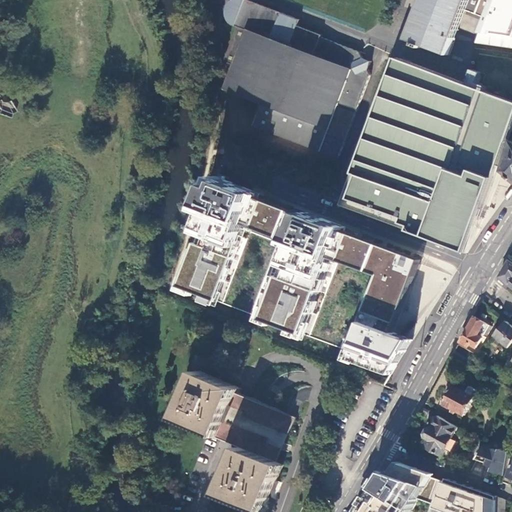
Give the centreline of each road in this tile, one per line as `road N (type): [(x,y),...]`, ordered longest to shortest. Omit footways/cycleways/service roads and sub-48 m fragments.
road 1 (secondary): [(478,266),(381,447)]
road 2 (residential): [(381,447),(511,491)]
